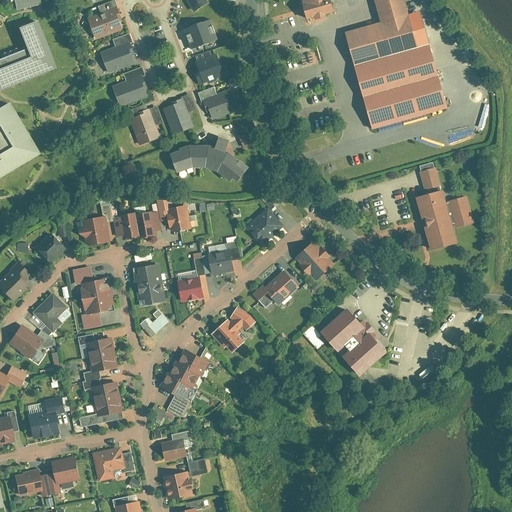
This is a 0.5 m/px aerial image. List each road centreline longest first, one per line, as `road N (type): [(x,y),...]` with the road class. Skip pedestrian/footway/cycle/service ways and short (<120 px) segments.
road 1 (residential): [(145,374),(317,201)]
road 2 (residential): [(317,201),(403,274),(441,292),(511,298)]
road 3 (residential): [(240,0),(256,96),(317,201)]
road 4 (residential): [(155,0),(184,75),(181,88),(167,93),(158,88),(131,0)]
road 5 (residential): [(0,454),(142,423)]
road 6 (residential): [(115,245),(60,257),(0,322)]
road 7 (residential): [(145,374),(133,351),(115,245)]
